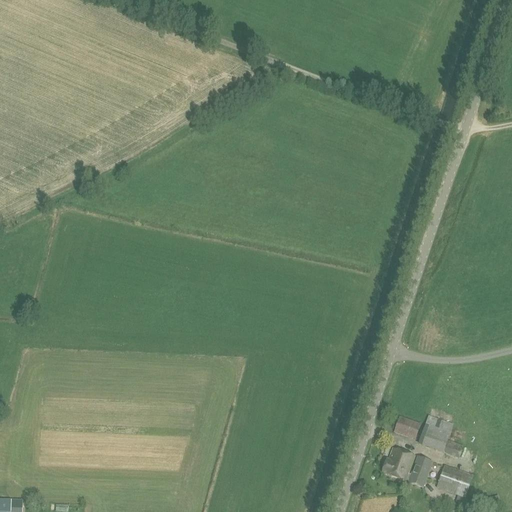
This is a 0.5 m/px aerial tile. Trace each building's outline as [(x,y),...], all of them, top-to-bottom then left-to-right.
[(443,453),(448,440),(453,425),(428,416),(418,445),(443,454),(443,453)] [(416,440),(421,424),(399,417),(394,432),(416,440)] [(463,446),(448,440),(443,453),(459,459),(463,446)] [(476,460),(480,447),(466,443),(462,455),(476,460)] [(407,480),(411,482),(412,475),(409,474),(415,457),(392,449),(388,460),(387,460),(382,473),(406,481),(407,480)] [(412,475),(411,482),(410,483),(424,487),(433,463),(418,458),(412,475)] [(444,465),(436,488),(465,498),(473,476),(444,465)] [(498,496),(488,499),(490,507),(500,504),(498,496)] [(0,511),(12,511),(13,501),(0,500),(0,511)]
